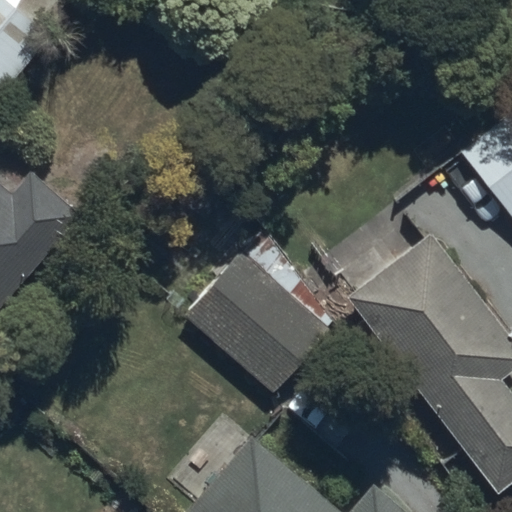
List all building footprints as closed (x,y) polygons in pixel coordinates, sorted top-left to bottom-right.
[(0,0),(0,91),(49,32),(63,0),(0,0)] [(511,106),(459,150),(511,213),(511,106)] [(0,301),(81,207),(32,165),(14,186),(0,174),(0,301)] [(511,324),(429,218),(345,282),(501,485),(511,476),(511,378),(506,370),(511,365),(511,324)] [(185,308),(270,385),(274,388),(331,326),(243,244),(185,308)] [(255,425),(186,505),(193,511),(419,511),(377,475),(350,507),(255,425)]
